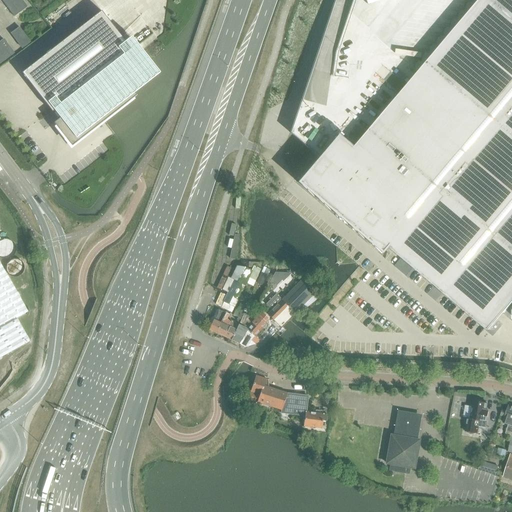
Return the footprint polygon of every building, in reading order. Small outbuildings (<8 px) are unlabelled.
[(14,17),(27,7),(21,0),(2,0),(2,1),(14,17)] [(511,0),(335,0),(291,133),(320,157),(305,175),(299,183),(381,252),(388,245),(489,330),(511,303),(511,0)] [(22,73),(54,111),(57,109),(58,111),(56,112),(60,116),(61,118),(54,123),(56,126),(63,135),(69,142),(72,146),(104,121),(137,96),(134,93),(160,73),(158,71),(152,64),(146,56),(142,50),(138,46),(138,45),(131,37),(125,42),(101,11),(100,12),(104,17),(26,77),(22,73)] [(22,48),(30,43),(19,28),(11,34),(22,48)] [(45,54),(66,37),(62,31),(56,36),(52,30),(36,43),(45,54)] [(0,63),(13,54),(3,40),(0,42),(0,63)] [(18,246),(17,242),(16,240),(13,238),(10,237),(7,237),(5,238),(3,239),(1,241),(0,243),(0,245),(0,248),(1,250),(2,251),(5,254),(8,255),(10,255),(12,254),(15,252),(17,249),(18,246)] [(0,328),(17,319),(28,313),(0,263),(0,240),(0,239),(0,328)] [(30,266),(29,262),(28,260),(27,259),(24,257),(22,256),(20,256),(18,256),(16,257),(13,259),(11,260),(10,262),(10,266),(10,269),(12,272),(15,274),(17,275),(19,276),(21,276),(23,275),(26,273),(28,272),(29,270),(30,268),(30,266)] [(231,280),(228,279),(222,291),(228,294),(221,309),(232,314),(245,284),(253,287),(261,270),(254,267),(251,273),(237,268),(231,280)] [(276,294),(266,305),(272,311),(267,316),(280,329),(291,318),(316,292),(315,291),(320,286),(311,277),(306,283),(303,280),(282,301),(276,294)] [(220,307),(223,302),(226,295),(223,294),(218,306),(217,306),(220,307)] [(209,331),(217,335),(223,321),(225,322),(226,320),(227,320),(229,316),(218,311),(218,312),(217,311),(213,320),(214,320),(209,331)] [(237,318),(237,320),(241,321),(239,326),(231,342),(238,345),(240,346),(242,343),(240,342),(248,333),(246,331),(251,324),(250,323),(253,319),(240,313),(238,318),(237,318)] [(255,320),(253,319),(250,323),(251,324),(246,331),(248,333),(255,338),(261,330),(264,330),(266,327),(266,325),(265,323),(268,320),(262,315),(259,318),(257,316),(255,320)] [(0,357),(29,341),(17,319),(0,328),(0,357)] [(217,335),(231,342),(239,326),(241,321),(237,320),(236,322),(237,323),(236,325),(227,320),(226,320),(225,322),(223,321),(217,335)] [(259,341),(255,338),(248,333),(240,342),(242,343),(240,346),(243,349),(251,341),(256,345),(259,341)] [(327,423),(328,415),(307,413),(308,398),(287,395),(264,387),(266,381),(256,377),(250,394),(259,397),(257,402),(257,404),(281,412),(281,411),(290,412),(289,415),(305,417),(303,428),(322,430),(323,422),(327,423)] [(248,399),(257,402),(259,397),(250,394),(248,399)] [(467,418),(465,432),(467,432),(471,434),(476,433),(478,434),(479,426),(486,427),(489,413),(486,412),(487,404),(482,403),(482,402),(476,401),(476,402),(474,402),(471,419),(467,418)] [(505,438),(511,440),(511,438),(511,434),(511,408),(509,407),(507,413),(502,411),(500,417),(505,418),(503,424),(508,426),(505,438)] [(409,475),(410,468),(414,469),(419,441),(417,441),(420,420),(414,419),(413,423),(403,421),(403,417),(397,416),(394,437),(391,437),(386,464),(390,465),(389,471),(409,475)] [(498,448),(496,455),(505,457),(506,450),(498,448)] [(511,481),(511,456),(503,479),(511,481)] [(481,461),(478,471),(496,476),(498,466),(481,461)]
